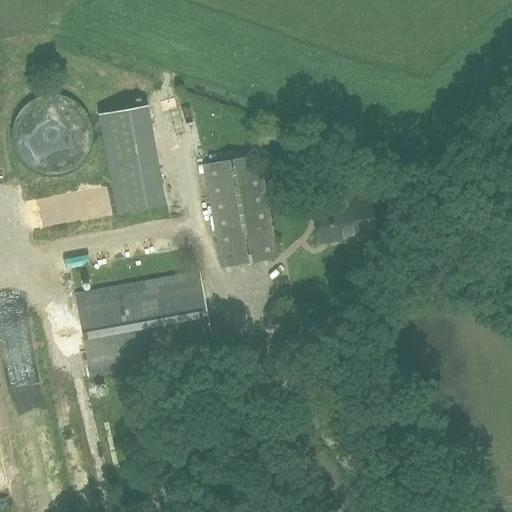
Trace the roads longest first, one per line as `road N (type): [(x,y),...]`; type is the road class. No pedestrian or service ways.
road 1 (unclassified): [(145,511),(339,317),(511,191)]
road 2 (track): [(286,373),(381,511)]
